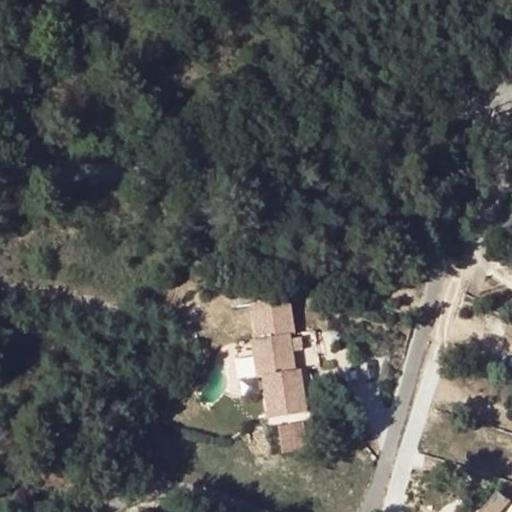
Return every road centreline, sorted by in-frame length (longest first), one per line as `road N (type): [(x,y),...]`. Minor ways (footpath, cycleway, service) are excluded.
road 1 (residential): [(467,104),(239,182),(159,187),(33,172),(0,179)]
road 2 (residential): [(371,511),(468,167),(467,104)]
